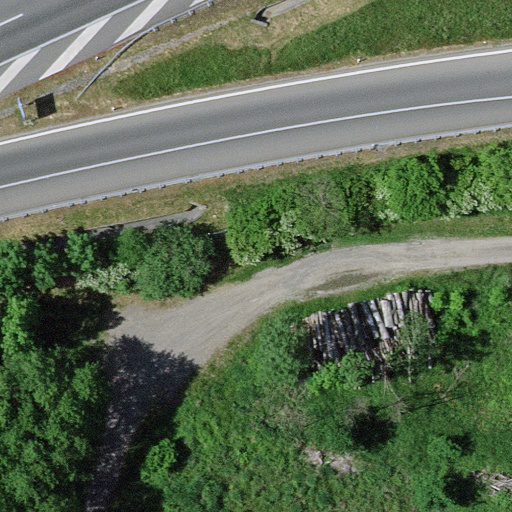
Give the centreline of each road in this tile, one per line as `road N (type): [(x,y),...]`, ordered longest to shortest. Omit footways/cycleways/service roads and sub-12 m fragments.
road 1 (track): [(511,249),(336,264),(222,315),(174,357),(143,402),(104,511)]
road 2 (motorway): [(0,166),(232,116),(511,75)]
